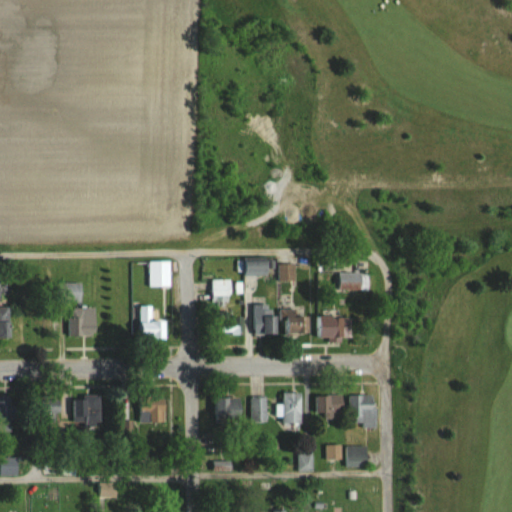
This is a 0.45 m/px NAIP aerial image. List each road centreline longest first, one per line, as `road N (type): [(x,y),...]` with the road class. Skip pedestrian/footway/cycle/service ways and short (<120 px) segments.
road 1 (residential): [(379,360),(0,368)]
road 2 (residential): [(195,511),(184,255)]
